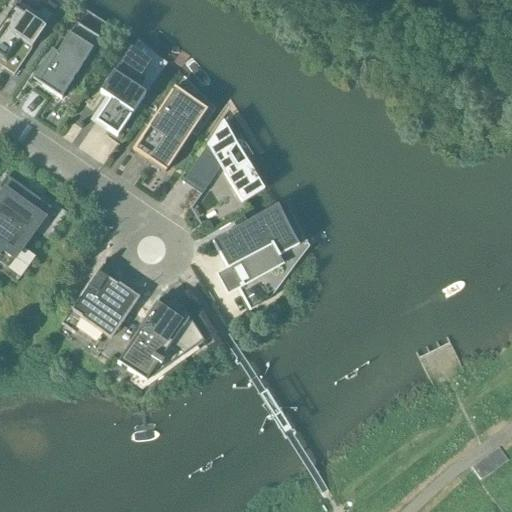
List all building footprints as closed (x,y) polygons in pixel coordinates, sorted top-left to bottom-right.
[(2,68),(14,76),(55,16),(39,5),(34,12),(19,1),(6,21),(4,20),(2,23),(3,24),(0,28),(0,60),(5,64),(2,68)] [(38,84),(61,99),(100,39),(76,24),(65,42),(61,40),(52,54),(51,53),(50,54),(51,55),(46,63),(50,66),(38,84)] [(96,123),(105,130),(117,138),(145,97),(144,96),(134,89),(151,64),(130,50),(113,75),(100,94),(101,95),(101,94),(111,100),(97,120),(96,123)] [(147,162),(165,174),(192,134),(192,133),(196,128),(185,121),(185,120),(180,117),(191,102),(180,95),(181,95),(174,90),(132,152),(136,154),(139,150),(150,158),(147,162)] [(223,124),(182,184),(184,185),(184,184),(200,195),(197,200),(198,201),(222,166),(228,175),(224,177),(242,205),(264,191),(257,181),(258,180),(253,173),(252,173),(246,163),(237,169),(229,155),(235,146),(223,126),(224,126),(223,124)] [(0,198),(0,219),(29,240),(51,209),(6,177),(0,186),(0,191),(3,194),(0,198)] [(277,208),(212,244),(219,256),(228,272),(229,272),(239,291),(283,267),(279,259),(298,248),(282,219),(283,219),(277,208)] [(29,240),(0,219),(0,265),(7,270),(29,240)] [(98,271),(61,326),(63,327),(64,326),(63,326),(67,320),(75,326),(79,329),(79,328),(99,342),(103,335),(110,340),(137,300),(98,274),(100,272),(98,271)] [(204,342),(181,307),(180,308),(181,309),(176,316),(169,311),(171,308),(160,301),(117,365),(146,384),(204,342)]
